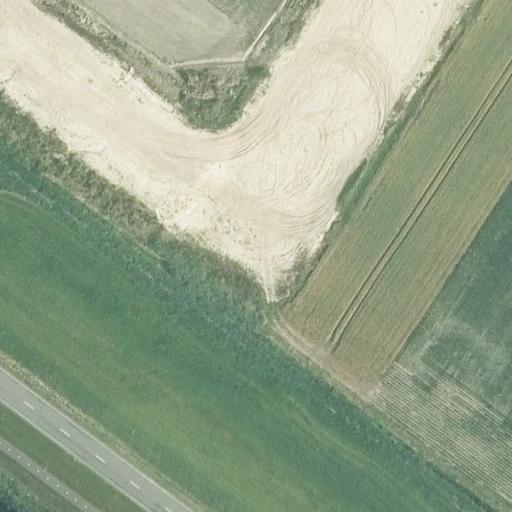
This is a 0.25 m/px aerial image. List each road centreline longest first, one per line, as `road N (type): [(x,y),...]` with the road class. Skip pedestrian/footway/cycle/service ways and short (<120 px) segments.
road 1 (unclassified): [(0,48),(259,230),(406,0)]
road 2 (tertiary): [(164,511),(0,387)]
